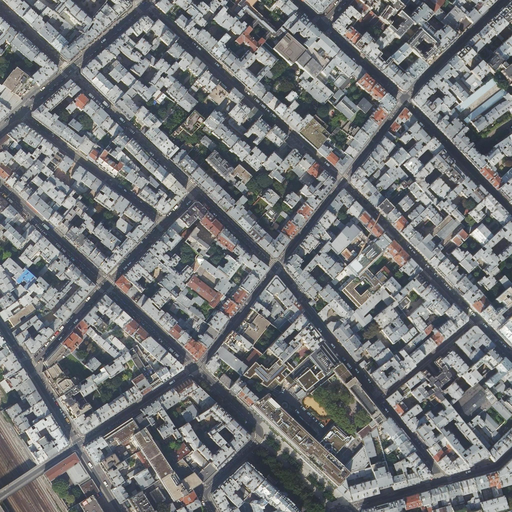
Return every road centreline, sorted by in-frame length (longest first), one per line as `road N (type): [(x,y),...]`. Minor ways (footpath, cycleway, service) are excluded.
road 1 (residential): [(342,180),(144,4)]
road 2 (residential): [(210,511),(203,490),(260,432),(194,368)]
road 3 (residential): [(474,320),(342,180)]
road 4 (residential): [(164,223),(18,114)]
road 5 (residential): [(68,69),(194,191)]
road 6 (residential): [(274,268),(378,398)]
road 7 (residential): [(104,284),(0,187)]
road 8 (residential): [(404,99),(504,0)]
road 9 (residential): [(77,445),(194,368)]
road 10 (residential): [(194,368),(274,268)]
road 11 (residential): [(378,398),(474,320)]
road 12 (residential): [(194,368),(104,284)]
